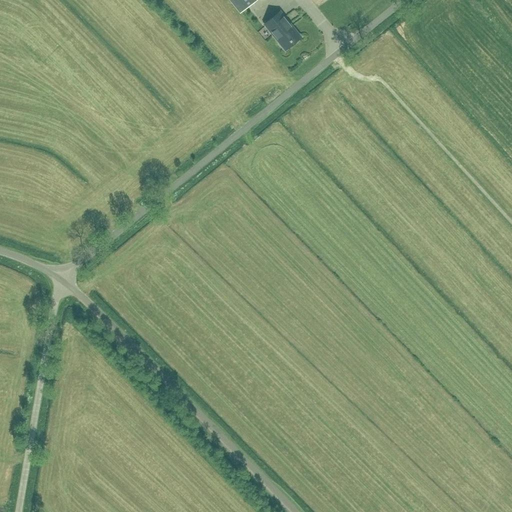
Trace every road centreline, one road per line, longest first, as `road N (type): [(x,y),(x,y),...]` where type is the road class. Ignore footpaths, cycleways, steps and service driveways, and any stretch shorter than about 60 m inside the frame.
road 1 (unclassified): [(75,265),(405,0)]
road 2 (unclassified): [(295,511),(71,287)]
road 3 (unclassified): [(60,279),(18,511)]
